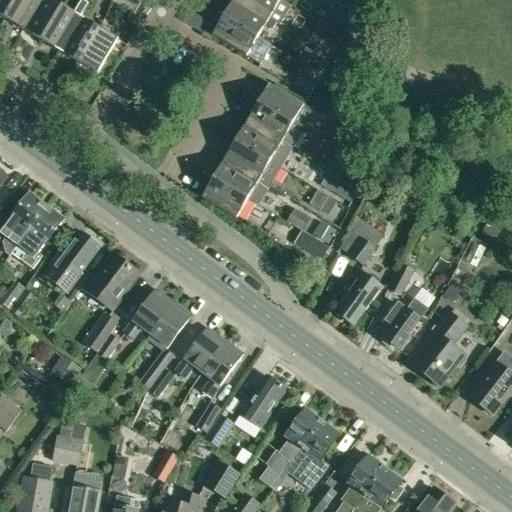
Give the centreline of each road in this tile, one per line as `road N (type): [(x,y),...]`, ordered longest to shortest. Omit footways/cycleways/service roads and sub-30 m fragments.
road 1 (tertiary): [(511,498),(66,168)]
road 2 (residential): [(66,168),(167,0)]
